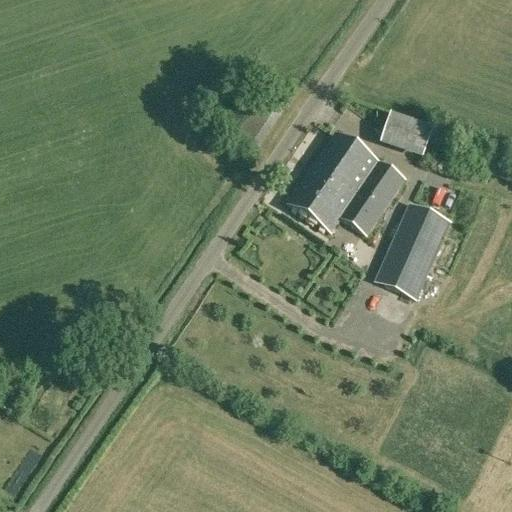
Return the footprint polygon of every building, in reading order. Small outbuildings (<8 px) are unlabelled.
[(275,112),(282,102),(271,94),(263,104),(275,112)] [(261,136),(244,124),(236,135),(253,147),(261,136)] [(312,160),(328,130),(317,124),(301,154),(312,160)] [(389,124),(381,156),(425,168),(434,136),(389,124)] [(341,222),(366,240),(404,185),(335,138),(287,208),(330,237),(341,222)] [(511,164),(494,158),(487,176),(511,185),(511,164)] [(416,304),(450,227),(409,209),(375,285),(416,304)]
